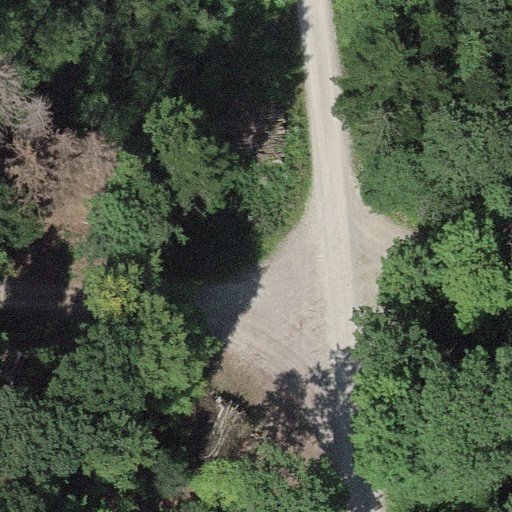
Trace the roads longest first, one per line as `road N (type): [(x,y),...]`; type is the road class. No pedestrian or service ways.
road 1 (track): [(511,240),(379,271),(0,296)]
road 2 (track): [(405,511),(342,0)]
